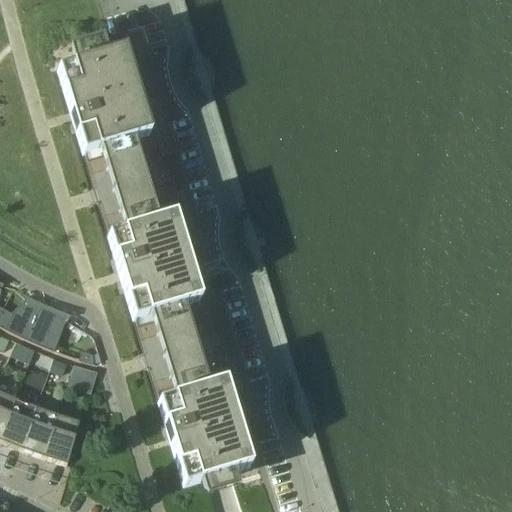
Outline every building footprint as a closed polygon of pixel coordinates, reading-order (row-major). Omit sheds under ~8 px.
[(248,469),(188,273),(122,53),(56,73),(119,283),(123,296),(132,324),(156,405),(163,427),(167,440),(169,448),(182,490),(204,483),(207,495),(219,492),(232,488),(229,475),(248,469)] [(52,355),(64,324),(66,325),(68,322),(22,301),(22,302),(23,302),(10,317),(1,312),(0,314),(0,331),(12,338),(32,347),(52,355)] [(91,367),(91,358),(80,355),(77,364),(93,369),(93,368),(91,367)] [(53,363),(49,374),(60,378),(64,367),(53,363)] [(72,369),(68,381),(75,383),(79,372),(72,369)] [(0,433),(13,402),(0,396),(0,433)] [(0,446),(18,453),(34,410),(13,402),(0,433),(0,446)] [(41,462),(55,418),(34,410),(18,453),(41,462)] [(65,469),(77,425),(55,418),(41,462),(65,469)]
